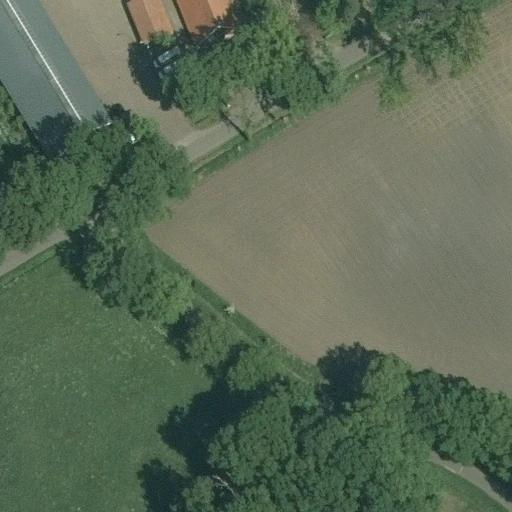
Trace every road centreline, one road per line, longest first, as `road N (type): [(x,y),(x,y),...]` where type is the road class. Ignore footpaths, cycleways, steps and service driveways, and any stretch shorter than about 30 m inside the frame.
road 1 (unclassified): [(511,508),(453,467),(309,407),(82,222)]
road 2 (unclassified): [(82,222),(428,0)]
